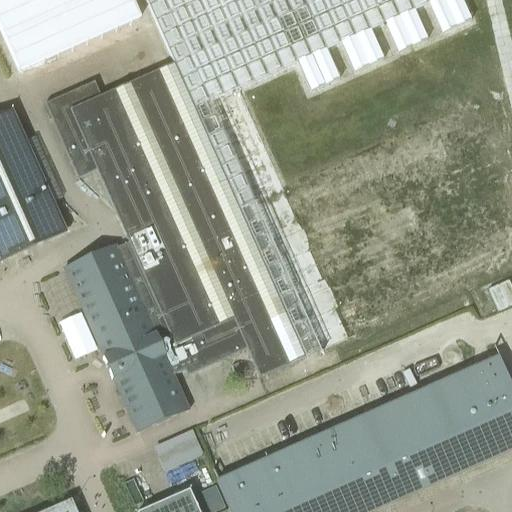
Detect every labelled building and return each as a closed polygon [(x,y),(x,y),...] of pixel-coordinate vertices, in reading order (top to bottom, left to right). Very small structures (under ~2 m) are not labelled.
[(127,0),(0,0),(0,32),(19,75),(137,22),(127,0)] [(458,0),(143,0),(173,66),(99,99),(93,84),(43,106),(77,181),(95,173),(127,245),(114,250),(113,248),(63,271),(90,331),(93,329),(106,358),(101,360),(106,371),(110,381),(116,379),(128,406),(124,408),(136,435),(186,413),(171,378),(184,372),(186,377),(245,351),(258,380),(334,347),(511,267),(511,197),(472,108),(284,192),(241,97),(232,76),(289,51),(308,95),(337,82),(317,38),(332,32),(351,75),(380,63),(360,19),(377,12),(396,55),(424,43),(405,0),(424,0),(441,36),(469,23),(458,0)] [(11,114),(0,119),(0,261),(6,259),(14,256),(29,249),(64,233),(11,114)] [(364,511),(511,447),(511,392),(497,358),(215,483),(227,511),(364,511)] [(152,444),(160,469),(199,456),(191,431),(152,444)] [(215,488),(193,498),(199,511),(218,511),(224,509),(215,488)] [(137,511),(198,511),(188,490),(161,502),(148,507),(137,511)] [(74,511),(70,502),(49,511),(47,511),(74,511)]
